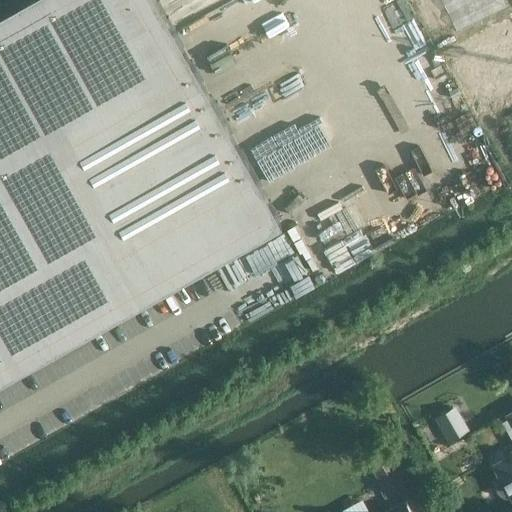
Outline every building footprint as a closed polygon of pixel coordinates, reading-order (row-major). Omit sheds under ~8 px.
[(0,377),(280,220),(231,131),(176,33),(157,0),(14,0),(0,8),(0,377)] [(456,405),(434,417),(448,443),(469,430),(456,405)] [(507,496),(511,506),(511,412),(503,417),(511,432),(511,450),(508,453),(510,457),(491,467),(498,481),(496,482),(494,485),(493,489),(494,493),(497,496),(500,497),(504,498),(507,496)] [(410,449),(401,454),(406,463),(415,458),(410,449)] [(387,499),(411,485),(396,456),(372,470),(387,499)] [(372,511),(370,511),(411,511),(405,500),(383,511),(372,511)]
